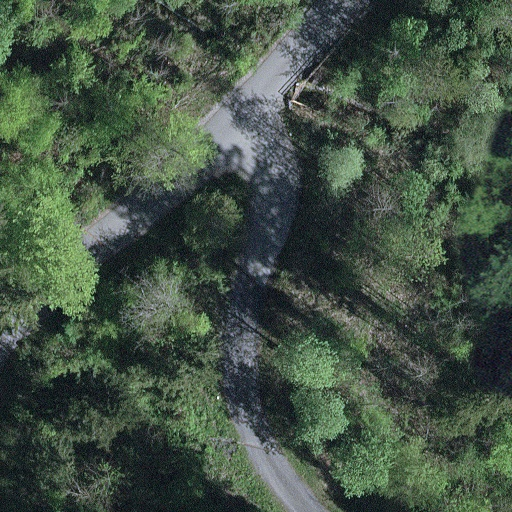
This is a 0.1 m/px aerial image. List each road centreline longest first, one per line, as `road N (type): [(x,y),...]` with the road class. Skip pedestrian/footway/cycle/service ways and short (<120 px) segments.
road 1 (residential): [(275,80),(284,205),(280,358),(340,511)]
road 2 (residential): [(0,371),(275,80)]
